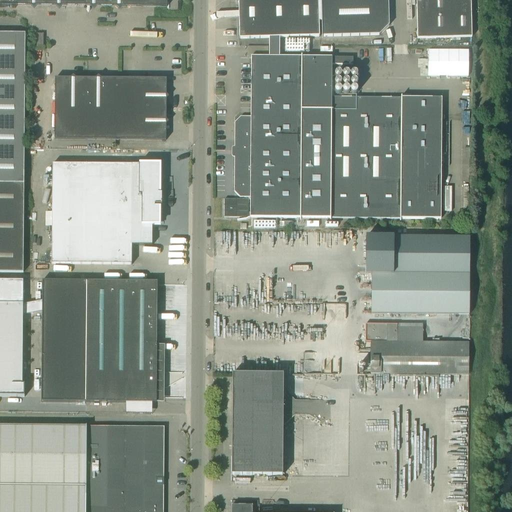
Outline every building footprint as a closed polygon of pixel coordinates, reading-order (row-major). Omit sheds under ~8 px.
[(237,0),(239,39),(240,39),(269,39),(280,38),(379,36),(389,26),(388,0),(237,0)] [(416,0),(417,40),(472,39),(470,0),(416,0)] [(0,154),(24,155),(25,34),(25,33),(22,33),(22,37),(0,36),(0,154)] [(234,143),(234,192),(240,198),(250,198),(250,218),(441,220),(441,99),(332,98),(332,65),(353,65),(353,58),(280,58),(280,38),(269,39),(269,58),(251,57),(251,58),(251,68),(251,89),(251,113),(251,117),(240,117),(234,123),(234,140),(234,143)] [(55,79),(55,140),(166,141),(166,80),(55,79)] [(0,272),(23,273),(24,155),(0,154),(0,272)] [(43,212),(43,227),(51,227),(51,265),(131,266),(132,246),(152,246),(152,226),(159,226),(159,208),(155,208),(155,206),(154,206),(154,204),(160,205),(160,204),(161,204),(161,203),(160,203),(160,194),(159,194),(159,174),(153,174),(154,165),(132,165),(52,165),(51,213),(43,212)] [(449,212),(457,212),(456,188),(449,188),(449,212)] [(248,218),(248,200),(224,200),(224,218),(248,218)] [(259,221),(259,230),(280,230),(280,220),(259,221)] [(366,237),(365,275),(372,275),(372,315),(469,315),(470,275),(470,238),(463,238),(366,237)] [(0,397),(25,398),(25,385),(22,385),(23,315),(33,313),(42,312),(42,301),(33,303),(23,305),(23,281),(0,281),(0,397)] [(42,312),(41,402),(85,403),(154,403),(156,403),(163,403),(163,346),(157,346),(157,343),(162,339),(157,333),(157,323),(162,318),(157,313),(157,283),(157,282),(86,282),(42,281),(42,301),(42,312)] [(365,325),(365,343),(371,343),(370,375),(456,375),(468,376),(468,353),(468,344),(456,344),(423,343),(423,328),(397,328),(397,325),(365,325)] [(232,375),(231,476),(282,476),(283,375),(232,375)] [(0,426),(0,511),(163,511),(164,428),(0,426)]
